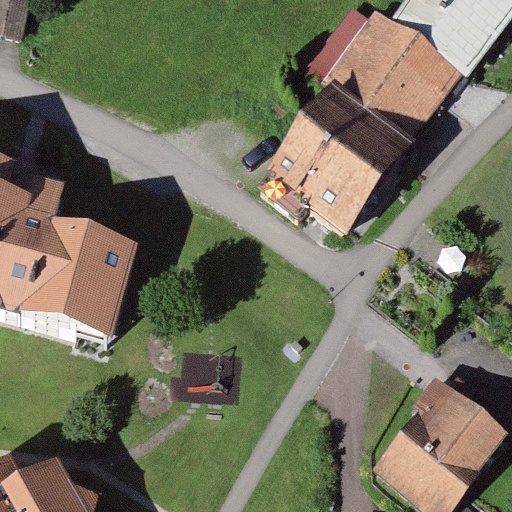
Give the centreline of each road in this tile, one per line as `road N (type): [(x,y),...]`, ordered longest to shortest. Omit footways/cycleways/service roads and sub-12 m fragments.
road 1 (residential): [(350,283),(212,189),(0,84)]
road 2 (residential): [(350,283),(511,115)]
